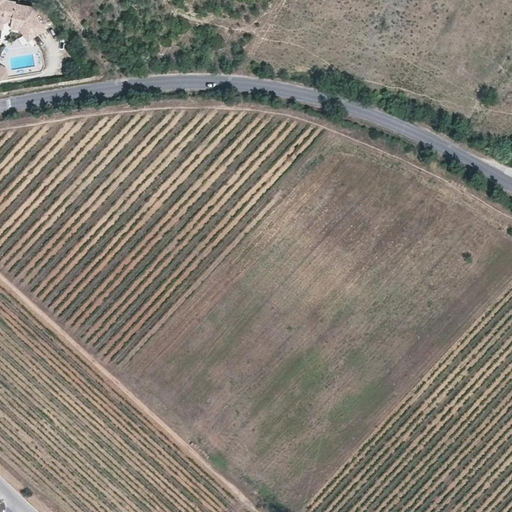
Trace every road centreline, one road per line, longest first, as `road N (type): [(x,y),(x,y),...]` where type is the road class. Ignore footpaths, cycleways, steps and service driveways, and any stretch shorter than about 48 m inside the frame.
road 1 (residential): [(511,186),(356,109),(295,90),(211,79),(0,107)]
road 2 (track): [(0,279),(255,511)]
